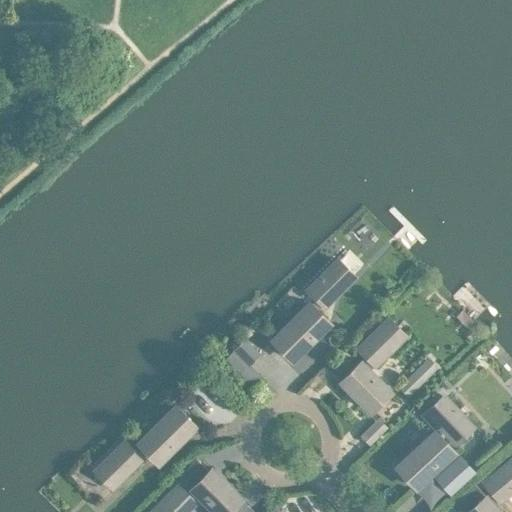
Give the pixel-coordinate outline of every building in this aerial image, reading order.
[(331,250),(301,280),(310,288),(304,293),(303,292),(266,329),(286,349),(323,312),(310,299),(316,294),(317,295),(347,265),(331,250)] [(382,308),(352,338),(360,347),(355,352),(354,350),(334,370),(364,400),(384,380),(361,357),(366,352),(368,354),(398,324),(382,308)] [(239,327),(227,339),(242,354),(254,342),(239,327)] [(449,432),(465,417),(437,385),(421,400),(436,417),(430,422),(428,420),(390,456),(409,476),(447,441),(435,428),(441,423),(449,432)] [(169,395),(131,431),(133,433),(128,439),(119,430),(89,460),(105,476),(135,446),(133,445),(139,439),(151,452),(189,415),(169,395)] [(511,447),(510,445),(478,473),(485,481),(480,486),(479,485),(457,503),(464,511),(502,511),(485,492),(491,488),(492,489),(511,472),(511,447)] [(189,447),(173,464),(185,476),(202,460),(189,447)] [(224,511),(217,504),(234,487),(204,457),(202,460),(185,476),(184,477),(186,478),(180,483),(172,475),(142,505),(149,511),(166,511),(188,491),(186,489),(191,484),(210,502),(199,511),(224,511)] [(269,495),(252,511),(281,511),(283,510),(269,495)]
